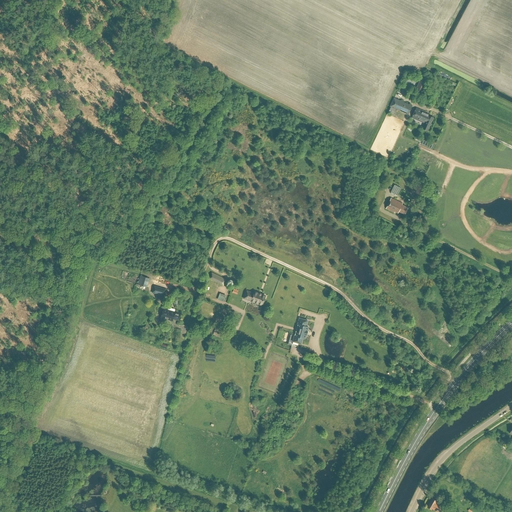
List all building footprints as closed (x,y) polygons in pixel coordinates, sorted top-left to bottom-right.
[(422,92),(428,78),(422,75),(416,89),(422,92)] [(428,106),(431,101),(424,97),(422,102),(428,106)] [(409,113),(412,106),(395,98),(391,106),(409,113)] [(427,131),(433,117),(429,116),(430,115),(425,113),(426,112),(416,108),(412,118),(424,123),(422,128),(427,131)] [(390,192),(395,194),(397,195),(401,188),(394,184),(390,192)] [(405,214),(408,208),(402,205),(402,204),(391,198),(386,209),(394,213),(395,212),(398,213),(399,212),(405,214)] [(193,250),(196,245),(183,238),(180,243),(193,250)] [(223,286),(227,279),(212,272),(209,278),(223,286)] [(149,278),(140,275),(137,284),(146,286),(149,278)] [(164,296),(166,289),(154,286),(152,293),(164,296)] [(253,294),(247,291),(244,298),(251,301),(251,300),(262,304),(265,296),(261,295),(258,293),(258,294),(254,292),(253,294)] [(178,320),(181,312),(174,310),(174,311),(163,308),(160,317),(172,321),(173,319),(178,320)] [(305,338),(309,326),(306,325),(308,320),(299,317),(297,324),(299,325),(296,335),(294,334),(292,341),(301,344),(303,338),(305,338)] [(432,509),(437,511),(444,511),(447,508),(436,502),(436,501),(432,498),(427,507),(432,509)]
